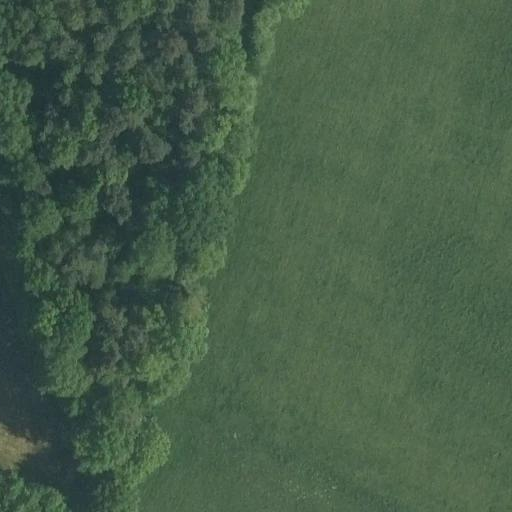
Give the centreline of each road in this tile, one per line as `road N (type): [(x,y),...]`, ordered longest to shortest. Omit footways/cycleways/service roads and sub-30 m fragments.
road 1 (track): [(112,455),(127,429),(256,0)]
road 2 (track): [(0,110),(112,455)]
